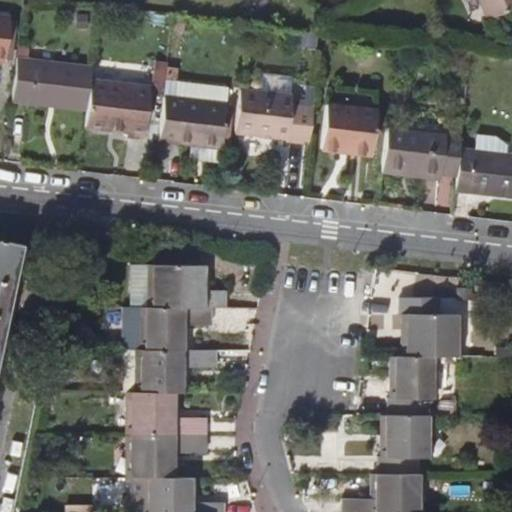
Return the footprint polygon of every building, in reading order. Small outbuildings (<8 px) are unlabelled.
[(511,0),(477,0),(485,18),(511,7),(511,0)] [(16,64),(11,107),(28,109),(28,105),(55,108),(55,112),(85,116),(89,85),(90,73),(16,64)] [(85,116),(83,132),(106,135),(107,130),(125,132),(125,141),(142,144),(147,92),(89,85),(85,116)] [(238,93),(234,135),(285,142),(285,144),(308,147),(312,110),(290,108),(291,99),(238,93)] [(162,106),(157,149),(190,153),(191,149),(219,152),(224,113),(162,106)] [(371,158),(376,113),(325,108),(320,152),(371,158)] [(384,132),(380,176),(401,178),(401,173),(440,177),(444,139),(384,132)] [(219,157),(219,152),(191,149),(190,153),(219,157)] [(511,158),(458,152),(454,192),(511,199),(511,158)] [(440,183),(440,177),(401,173),(401,178),(440,183)] [(0,333),(19,245),(0,241),(0,333)] [(130,265),(130,308),(211,308),(226,308),(226,291),(203,291),(203,265),(200,265),(200,251),(157,250),(157,265),(130,265)] [(404,314),(404,356),(430,357),(453,357),(453,314),(438,314),(438,298),(399,298),(398,313),(404,314)] [(121,308),(121,349),(180,349),(180,325),(211,325),(211,308),(130,308),(121,308)] [(130,391),(172,392),(180,392),(181,367),(214,367),(214,350),(180,349),(121,349),(120,391),(130,391)] [(385,399),(385,414),(423,414),(424,400),(430,399),(430,357),(404,356),(392,356),(392,399),(385,399)] [(172,417),(172,392),(130,391),(130,434),(205,434),(205,418),(172,417)] [(423,457),(423,414),(385,414),(382,414),(381,457),(375,457),(375,473),(413,473),(413,457),(423,457)] [(205,451),(205,434),(130,434),(129,477),(172,477),(172,451),(205,451)] [(412,511),(413,473),(375,473),(370,473),(370,497),(337,497),(337,511),(412,511)] [(189,478),(172,477),(129,477),(128,511),(222,511),(223,502),(189,501),(189,478)]
